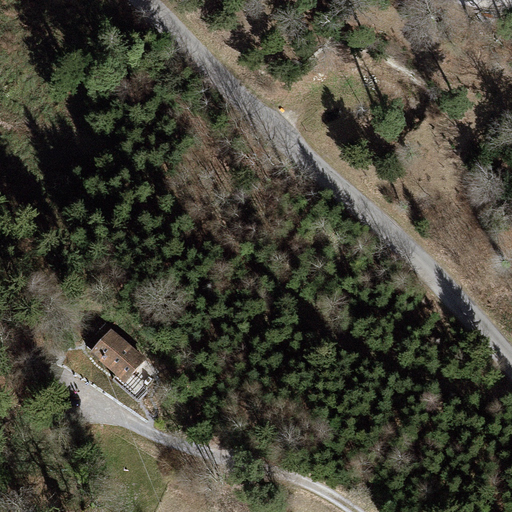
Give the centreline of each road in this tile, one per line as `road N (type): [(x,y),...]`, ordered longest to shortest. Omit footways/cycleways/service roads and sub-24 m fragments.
road 1 (unclassified): [(511,362),(159,0)]
road 2 (track): [(356,511),(304,481),(182,447),(76,396)]
